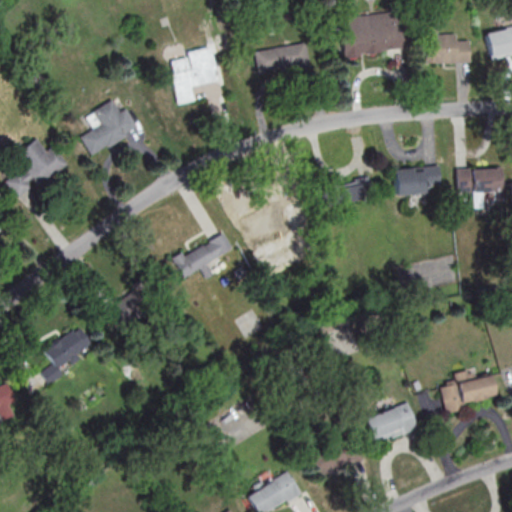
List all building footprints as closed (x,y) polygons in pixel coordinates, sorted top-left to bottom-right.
[(343,57),(408,49),(404,22),(396,23),(394,9),(338,16),(343,57)] [(469,63),(469,40),(456,40),(456,34),(436,34),(436,23),(422,23),(422,63),(469,63)] [(511,25),(483,32),(489,59),(511,54),(511,25)] [(257,74),(309,66),(305,42),(253,50),(257,74)] [(176,103),(195,100),(192,87),(217,82),(209,46),(185,51),(186,58),(167,62),(176,103)] [(78,136),(90,156),(136,129),(117,96),(84,115),(92,129),(78,136)] [(67,165),(54,146),(45,152),(36,138),(13,154),(23,168),(4,180),(16,199),(67,165)] [(394,195),(427,193),(426,184),(439,183),(437,166),(392,169),(394,195)] [(501,191),(501,167),(455,168),(455,192),(501,191)] [(368,199),(363,179),(336,185),(334,179),(317,182),(323,209),(368,199)] [(181,277),(203,266),(202,264),(231,248),(222,232),(172,259),(181,277)] [(107,314),(120,326),(142,304),(129,291),(107,314)] [(42,350),(70,330),(71,331),(77,327),(90,344),(75,354),(78,358),(70,365),(67,360),(55,368),(60,375),(47,384),(39,373),(51,364),(42,350)] [(438,385),(443,410),(494,399),(489,374),(470,378),(468,370),(451,373),(453,382),(438,385)] [(0,384),(0,415),(0,416),(17,410),(7,382),(0,384)] [(361,420),(403,403),(414,428),(388,438),(387,436),(371,443),(361,420)] [(312,475),(361,461),(354,439),(306,452),(312,475)] [(253,511),(244,497),(284,471),(298,493),(285,502),(284,500),(264,511),(263,510),(259,511),(253,511)]
